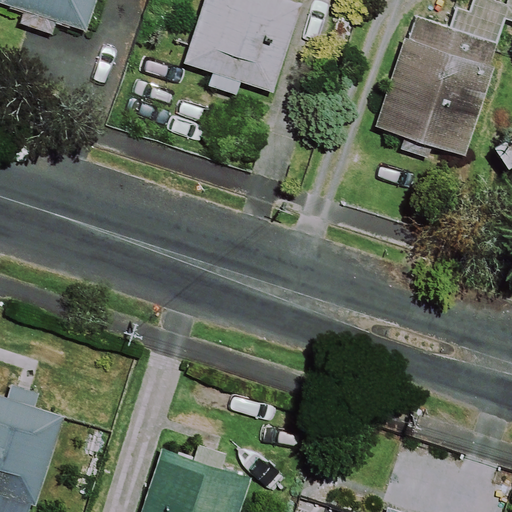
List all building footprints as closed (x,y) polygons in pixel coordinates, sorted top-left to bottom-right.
[(15,0),(23,3),(16,19),(49,32),(54,19),(83,31),(94,0),(15,0)] [(271,89),(298,2),(290,0),(206,0),(187,63),(213,71),(208,85),(236,93),(240,80),(271,89)] [(501,46),(418,17),(378,127),(461,156),(501,46)] [(31,511),(65,416),(0,393),(0,511),(31,511)] [(238,511),(249,478),(165,451),(145,511),(238,511)]
